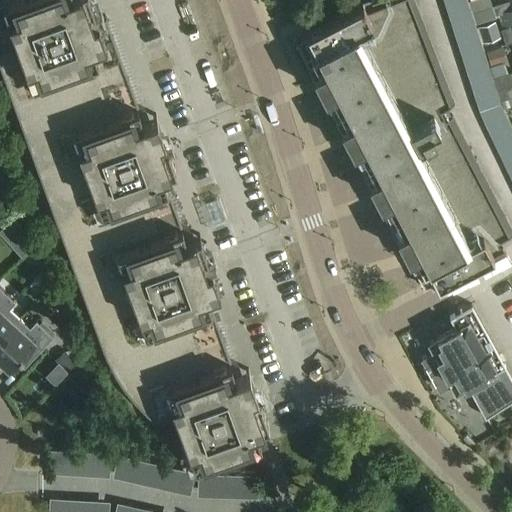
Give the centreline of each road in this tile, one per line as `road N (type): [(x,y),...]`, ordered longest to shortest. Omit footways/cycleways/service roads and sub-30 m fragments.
road 1 (tertiary): [(498,511),(385,392),(355,346),(237,0)]
road 2 (residential): [(0,482),(106,485),(246,510)]
